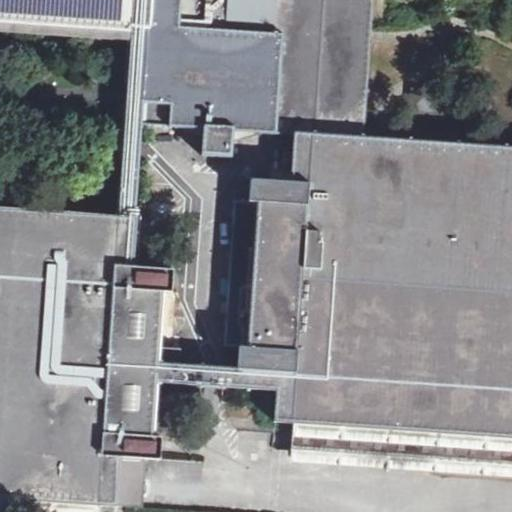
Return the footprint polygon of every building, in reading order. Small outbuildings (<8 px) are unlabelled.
[(0,0),(0,22),(135,32),(152,33),(145,126),(295,137),(366,139),(405,53),(399,0),(0,0)] [(135,32),(0,22),(0,36),(133,46),(135,32)] [(152,33),(135,32),(133,46),(121,219),(138,219),(145,126),(152,33)] [(511,149),(366,139),(295,137),(292,184),(252,181),(251,204),(259,205),(250,349),(241,349),(239,371),(237,391),(277,394),(275,424),(511,441),(511,149)] [(0,501),(98,508),(118,509),(122,460),(143,461),(162,462),(163,440),(157,439),(160,386),(182,387),(182,367),(183,351),(173,351),(177,294),(175,294),(176,273),(136,269),(138,219),(121,219),(0,210),(0,501)] [(239,371),(182,367),(182,387),(237,391),(239,371)] [(122,460),(118,509),(139,511),(143,461),(122,460)]
